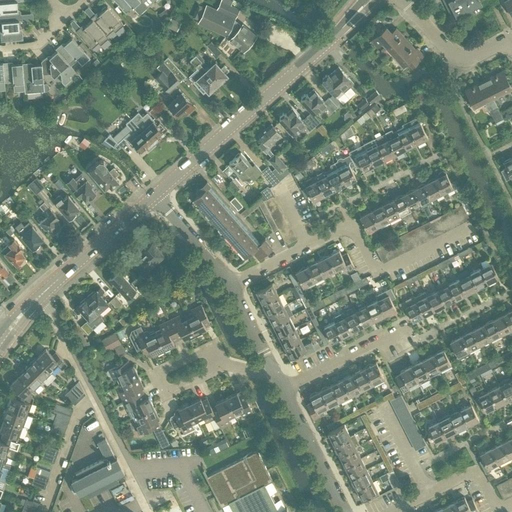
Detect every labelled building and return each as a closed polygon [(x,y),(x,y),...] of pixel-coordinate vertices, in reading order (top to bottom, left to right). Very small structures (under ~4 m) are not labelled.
[(147,8),(141,0),(140,1),(139,0),(113,0),(126,14),(132,8),(139,15),(147,8)] [(139,0),(140,1),(141,0),(147,8),(154,2),(156,0),(139,0)] [(207,5),(198,24),(226,37),(227,34),(231,37),(230,39),(243,51),(256,36),(242,24),(241,26),(234,20),(234,19),(239,9),(231,5),(233,1),(230,0),(220,0),(216,10),(207,5)] [(479,0),(450,0),(444,3),(449,13),(452,11),(456,18),(482,5),(479,0)] [(511,0),(497,0),(504,14),(509,12),(511,17),(511,16),(511,0)] [(0,22),(1,22),(1,23),(19,21),(21,21),(21,15),(18,15),(17,2),(0,3),(0,22)] [(123,25),(107,6),(105,8),(105,7),(101,10),(102,11),(99,14),(99,15),(97,17),(95,14),(90,18),(92,20),(106,36),(107,35),(113,30),(115,32),(123,25)] [(109,38),(107,35),(106,36),(92,20),(84,27),(85,28),(82,30),(80,27),(76,31),(91,49),(98,43),(100,45),(109,38)] [(0,22),(0,38),(0,42),(3,42),(23,40),(22,34),(20,34),(19,21),(1,23),(1,22),(0,22)] [(396,29),(392,33),(386,27),(370,42),(376,48),(382,42),(392,54),(407,41),(396,29)] [(69,64),(75,59),(82,66),(90,59),(71,38),(62,47),(60,45),(55,49),(57,51),(69,64)] [(417,49),(415,50),(407,41),(392,54),(403,66),(407,61),(412,66),(423,56),(417,49)] [(216,57),(222,52),(211,42),(206,46),(216,57)] [(75,72),(69,64),(57,51),(47,60),(45,58),(41,62),(41,64),(42,75),(51,74),(54,77),(58,73),(61,75),(62,82),(65,85),(71,80),(71,78),(70,77),(75,72)] [(207,66),(197,54),(194,58),(204,69),(207,66)] [(185,77),(177,68),(167,57),(162,61),(163,62),(180,81),(185,77)] [(198,69),(189,78),(199,88),(203,93),(206,90),(208,93),(209,92),(211,92),(214,89),(214,87),(218,84),(206,71),(204,69),(194,58),(191,60),(198,69)] [(24,91),(22,64),(9,65),(9,62),(2,63),(4,83),(5,83),(13,82),(14,92),(24,91)] [(176,86),(180,81),(163,62),(156,69),(160,73),(155,78),(168,93),(168,92),(176,86)] [(209,68),(206,71),(218,84),(222,80),(224,81),(226,78),(226,77),(227,76),(225,73),(228,70),(224,65),(221,68),(215,62),(209,68)] [(42,75),(41,64),(28,66),(28,63),(22,64),(24,91),(25,91),(25,94),(47,92),(49,89),(49,87),(44,81),(43,81),(42,75)] [(342,71),(339,74),(335,70),(329,76),(325,75),(322,78),(322,81),(333,94),(337,98),(353,83),(342,71)] [(493,98),(511,89),(502,72),(484,81),(493,98)] [(503,119),(493,98),(484,81),(465,91),(474,108),(483,103),(487,111),(488,110),(489,112),(490,112),(495,123),(503,119)] [(174,99),(168,104),(173,110),(172,110),(172,111),(172,113),(172,114),(173,114),(174,114),(175,114),(176,113),(178,115),(184,110),(184,111),(185,110),(186,111),(187,112),(194,107),(178,89),(176,86),(168,92),(174,99)] [(337,98),(333,94),(324,102),(313,89),(308,94),(304,94),(301,97),(300,100),(312,113),(319,107),(322,111),(326,108),(330,113),(337,107),(336,106),(341,102),(337,98)] [(371,104),(380,96),(376,91),(366,98),(371,104)] [(363,109),(369,104),(365,100),(359,105),(363,109)] [(375,113),(380,109),(376,105),(371,108),(375,113)] [(154,106),(149,111),(156,119),(161,114),(154,106)] [(307,116),(302,120),(292,108),(286,114),(282,114),(279,116),(279,119),(291,132),(297,127),(301,130),(305,127),(309,131),(315,125),(307,116)] [(371,117),(375,113),(371,108),(367,112),(371,117)] [(131,119),(153,144),(159,138),(157,136),(162,132),(161,131),(164,129),(159,123),(157,126),(153,122),(154,121),(147,113),(142,117),(138,112),(131,119)] [(428,139),(421,124),(424,122),(422,118),(414,118),(406,123),(417,144),(428,139)] [(147,149),(153,144),(131,119),(126,124),(132,130),(123,137),(129,144),(132,142),(135,145),(132,148),(137,153),(139,151),(140,151),(145,147),(147,149)] [(357,129),(361,125),(357,121),(353,124),(357,129)] [(407,150),(417,144),(406,123),(402,125),(403,127),(397,130),(407,150)] [(270,151),(271,149),(283,139),(280,134),(271,124),(258,135),(263,141),(259,146),(266,154),(267,153),(271,157),(268,160),(275,168),(271,172),(279,181),(289,173),(285,168),(286,167),(275,154),(274,155),(270,151)] [(407,150),(397,130),(393,132),(392,130),(385,134),(396,155),(407,150)] [(385,160),(396,155),(385,134),(374,139),(385,160)] [(118,143),(110,135),(104,140),(114,146),(114,147),(118,143)] [(83,139),(79,145),(84,149),(90,143),(90,142),(84,138),(83,139)] [(374,166),(385,160),(374,139),(363,144),(374,166)] [(330,151),(334,148),(330,143),(326,147),(330,151)] [(364,171),(374,166),(363,144),(349,152),(357,168),(361,166),(364,171)] [(325,155),(330,151),(326,147),(321,151),(325,155)] [(241,153),(229,163),(243,178),(247,182),(253,178),(260,171),(253,162),(251,164),(241,153)] [(351,168),(355,166),(349,155),(343,158),(341,158),(339,158),(337,160),(336,162),(334,163),(345,185),(356,179),(351,168)] [(506,167),(500,170),(505,179),(511,175),(511,156),(503,161),(506,167)] [(310,168),(315,164),(311,159),(307,163),(310,168)] [(103,161),(100,161),(99,160),(89,169),(95,177),(104,189),(109,185),(111,188),(118,182),(114,177),(118,174),(113,168),(109,172),(106,169),(105,168),(106,168),(106,164),(103,161)] [(306,172),(310,168),(307,163),(302,167),(306,172)] [(335,190),(345,185),(334,163),(330,165),(329,169),(325,171),(335,190)] [(279,181),(271,172),(268,168),(261,173),(272,187),(279,181)] [(324,196),(335,190),(325,171),(314,177),(324,196)] [(228,184),(228,183),(218,172),(211,178),(221,189),(228,184)] [(438,178),(435,180),(443,194),(442,195),(445,201),(450,198),(447,192),(453,189),(445,174),(445,173),(443,172),(438,175),(437,177),(438,178)] [(92,186),(83,176),(81,173),(74,179),(73,178),(68,182),(72,186),(71,187),(74,190),(74,191),(79,198),(81,196),(85,201),(88,198),(89,199),(92,199),(95,196),(95,193),(91,188),(92,186)] [(313,202),(324,196),(314,177),(303,182),(313,202)] [(36,178),(32,182),(40,191),(44,187),(36,178)] [(228,184),(234,190),(238,187),(232,180),(228,184)] [(435,180),(424,185),(431,200),(442,195),(443,194),(435,180)] [(40,191),(32,182),(28,185),(36,194),(40,191)] [(424,185),(413,191),(421,206),(422,208),(427,206),(425,203),(431,200),(424,185)] [(258,244),(207,187),(194,199),(245,257),(255,248),(258,251),(254,254),(258,258),(271,246),(264,238),(258,244)] [(263,201),(274,196),(270,188),(260,196),(261,197),(263,201)] [(406,194),(402,196),(410,211),(421,206),(413,191),(412,190),(410,189),(406,191),(405,193),(406,194)] [(60,196),(55,200),(54,201),(57,205),(69,219),(72,220),(75,217),(76,214),(75,213),(79,209),(68,196),(63,200),(60,196)] [(266,207),(277,201),(274,196),(263,201),(264,202),(265,204),(266,207)] [(402,196),(392,201),(400,216),(410,211),(402,196)] [(234,197),(230,201),(238,210),(242,206),(234,197)] [(260,204),(264,202),(263,201),(261,197),(255,202),(258,206),(260,204)] [(269,212),(279,207),(277,201),(266,207),(268,210),(269,212)] [(392,201),(381,207),(389,221),(400,216),(392,201)] [(40,205),(39,206),(44,212),(43,213),(47,216),(39,222),(45,229),(46,228),(51,234),(54,234),(57,231),(57,228),(60,225),(56,221),(58,219),(52,212),(44,202),(40,205)] [(272,217),(282,212),(279,207),(269,212),(269,213),(270,215),(272,217)] [(381,207),(370,212),(378,227),(389,221),(381,207)] [(458,212),(463,210),(462,207),(451,212),(453,215),(459,226),(464,223),(458,212)] [(469,221),(463,210),(458,212),(464,223),(469,221)] [(274,223),(285,217),(282,212),(272,217),(272,218),(273,221),(274,223)] [(370,212),(359,218),(367,233),(378,227),(370,212)] [(447,218),(453,215),(451,212),(441,217),(440,217),(442,221),(448,231),(453,229),(447,218)] [(459,226),(453,215),(447,218),(453,229),(459,226)] [(277,228),(288,223),(285,217),(274,223),(275,224),(276,226),(277,228)] [(436,223),(442,221),(440,217),(429,223),(431,226),(436,223)] [(448,231),(442,221),(436,223),(442,234),(448,231)] [(21,222),(15,227),(18,230),(17,231),(21,235),(21,236),(33,250),(36,250),(39,247),(40,244),(39,243),(43,239),(30,224),(28,222),(24,226),(21,222)] [(280,234),(291,228),(288,223),(277,228),(277,229),(280,234)] [(426,229),(431,226),(429,223),(419,228),(421,231),(426,229)] [(442,234),(436,223),(431,226),(437,237),(442,234)] [(437,237),(431,226),(426,229),(431,239),(437,237)] [(10,236),(14,233),(9,227),(5,231),(10,236)] [(283,239),(293,234),(291,228),(280,234),(283,239)] [(415,234),(421,231),(419,228),(408,233),(410,237),(415,234)] [(431,239),(426,229),(421,231),(426,242),(431,239)] [(426,242),(421,231),(415,234),(421,245),(426,242)] [(405,239),(410,237),(408,233),(398,238),(400,242),(405,239)] [(293,234),(283,239),(285,245),(296,239),(293,234)] [(421,245),(415,234),(410,237),(416,247),(421,245)] [(416,247),(410,237),(405,239),(410,250),(416,247)] [(394,245),(400,242),(398,238),(387,244),(388,248),(394,245)] [(156,246),(159,243),(155,239),(150,243),(148,244),(142,249),(154,263),(164,255),(156,246)] [(410,250),(405,239),(400,242),(405,253),(410,250)] [(18,243),(17,244),(14,240),(1,250),(10,261),(11,260),(16,265),(19,266),(22,263),(22,259),(25,256),(21,251),(23,250),(18,243)] [(405,253),(400,242),(394,245),(399,255),(405,253)] [(472,252),(483,247),(481,243),(470,249),(472,252)] [(383,250),(388,248),(387,244),(376,249),(377,253),(383,250)] [(399,255),(394,245),(388,248),(394,258),(399,255)] [(172,261),(178,256),(171,248),(166,253),(172,261)] [(394,258),(388,248),(383,250),(388,261),(394,258)] [(145,271),(154,263),(142,249),(136,254),(136,257),(131,261),(134,265),(137,263),(145,271)] [(461,258),(472,252),(470,249),(459,254),(461,258)] [(388,261),(383,250),(377,253),(382,263),(383,264),(388,261)] [(332,254),(328,256),(335,271),(346,266),(348,271),(354,267),(347,253),(346,253),(341,256),(338,251),(336,251),(333,252),(332,254)] [(450,263),(461,258),(459,254),(448,260),(450,263)] [(328,256),(317,261),(325,276),(335,271),(328,256)] [(440,269),(450,263),(448,260),(438,265),(440,269)] [(317,261),(306,267),(313,282),(325,276),(317,261)] [(481,269),(488,284),(499,279),(492,264),(481,269)] [(429,274),(440,269),(438,265),(428,270),(429,274)] [(295,272),(303,287),(313,282),(306,267),(295,272)] [(127,299),(136,290),(122,275),(124,273),(121,269),(118,271),(116,272),(111,276),(111,277),(108,280),(111,285),(113,283),(127,299)] [(478,290),(488,284),(481,269),(470,275),(478,290)] [(419,280),(429,274),(428,270),(417,276),(419,280)] [(294,285),(297,283),(292,273),(289,275),(294,285)] [(137,278),(144,286),(149,281),(142,274),(137,278)] [(466,295),(478,290),(470,275),(459,280),(466,295)] [(408,285),(419,280),(417,276),(406,281),(408,285)] [(363,286),(369,283),(366,277),(360,280),(363,286)] [(148,291),(144,286),(137,278),(132,283),(143,296),(148,291)] [(456,301),(466,295),(459,280),(449,286),(448,286),(456,301)] [(397,291),(408,285),(406,281),(395,287),(397,291)] [(448,286),(449,286),(446,281),(436,286),(438,291),(446,306),(456,301),(448,286)] [(352,291),(358,289),(355,283),(350,286),(352,291)] [(261,303),(277,295),(272,284),(255,292),(261,303)] [(299,295),(302,294),(298,284),(294,286),(299,295)] [(347,294),(352,291),(350,286),(344,288),(347,294)] [(86,298),(99,313),(108,304),(100,295),(103,292),(99,288),(96,290),(94,292),(93,292),(86,298)] [(396,311),(391,301),(395,299),(390,289),(375,297),(377,301),(385,316),(396,311)] [(336,300),(342,297),(339,291),(333,294),(336,300)] [(446,306),(438,291),(427,297),(435,311),(435,313),(438,313),(442,311),(442,309),(442,308),(446,306)] [(427,297),(425,292),(414,297),(424,317),(435,311),(427,297)] [(331,302),(336,300),(333,294),(328,296),(331,302)] [(277,295),(261,303),(263,308),(262,309),(264,313),(264,314),(266,313),(267,314),(283,306),(277,295)] [(305,307),(308,305),(303,296),(300,297),(305,307)] [(325,305),(331,302),(328,296),(322,299),(325,305)] [(115,297),(110,301),(116,309),(122,304),(115,297)] [(414,297),(399,304),(404,315),(408,313),(413,323),(424,317),(414,297)] [(101,315),(99,313),(86,298),(80,303),(79,305),(74,309),(78,314),(81,311),(89,320),(81,326),(88,334),(93,329),(91,327),(94,323),(95,324),(97,325),(102,320),(102,319),(100,317),(101,315)] [(374,322),(385,316),(377,301),(367,306),(374,322)] [(314,311),(320,307),(317,302),(311,305),(314,311)] [(283,306),(267,314),(272,325),(288,317),(293,315),(287,304),(283,306)] [(188,319),(196,335),(207,330),(206,327),(211,325),(202,305),(191,310),(194,316),(188,319)] [(363,327),(374,322),(367,306),(356,312),(363,327)] [(310,318),(314,316),(309,307),(306,308),(310,318)] [(356,312),(354,307),(343,313),(345,317),(353,333),(363,327),(356,312)] [(353,333),(345,317),(343,313),(332,319),(334,323),(341,338),(353,333)] [(124,326),(128,322),(123,316),(118,320),(124,326)] [(179,316),(169,321),(179,340),(184,338),(185,340),(196,335),(188,319),(186,316),(181,319),(179,316)] [(501,336),(511,330),(504,316),(493,321),(501,336)] [(288,317),(272,325),(278,337),(294,328),(288,317)] [(316,329),(319,327),(315,318),(311,320),(316,329)] [(174,342),(179,340),(169,321),(159,325),(161,328),(155,331),(164,350),(175,345),(174,342)] [(490,341),(501,336),(493,321),(482,327),(490,341)] [(331,343),(341,338),(334,323),(323,328),(331,343)] [(131,331),(129,336),(137,351),(143,348),(147,355),(149,355),(152,356),(153,355),(154,355),(164,350),(155,331),(154,331),(154,330),(148,333),(148,331),(147,330),(147,331),(143,332),(140,327),(131,331)] [(479,347),(490,341),(482,327),(472,332),(479,347)] [(294,328),(278,337),(283,348),(300,340),(294,328)] [(324,346),(328,344),(320,329),(317,331),(324,346)] [(468,352),(469,352),(479,347),(472,332),(461,338),(468,352)] [(121,343),(116,333),(112,335),(102,341),(107,351),(121,343)] [(85,337),(81,339),(83,344),(82,344),(85,350),(91,347),(88,342),(87,342),(85,337)] [(471,356),(469,352),(468,352),(461,338),(450,343),(460,361),(471,356)] [(300,340),(283,348),(289,359),(301,353),(302,356),(315,350),(311,342),(303,346),(300,340)] [(51,372),(51,371),(57,365),(62,370),(68,365),(57,353),(53,357),(46,350),(38,359),(51,372)] [(439,371),(450,366),(443,351),(432,357),(439,371)] [(501,364),(507,362),(504,356),(499,359),(501,364)] [(429,376),(439,371),(432,357),(421,362),(429,376)] [(30,366),(29,367),(42,380),(47,385),(56,376),(51,371),(51,372),(38,359),(34,362),(33,361),(30,364),(30,366)] [(107,372),(106,373),(108,376),(109,376),(111,375),(114,381),(119,378),(122,384),(138,376),(133,366),(131,367),(128,361),(109,371),(107,372)] [(429,376),(421,362),(411,367),(418,382),(419,385),(430,379),(429,376)] [(491,370),(496,367),(494,362),(488,364),(491,370)] [(373,385),(384,379),(376,363),(364,369),(373,385)] [(486,372),(491,370),(488,364),(483,367),(486,372)] [(39,383),(42,380),(29,367),(28,368),(26,368),(24,370),(24,372),(21,375),(34,388),(33,388),(35,390),(41,385),(39,383)] [(407,388),(418,382),(411,367),(400,373),(401,376),(394,379),(402,393),(408,390),(407,388)] [(480,375),(486,372),(483,367),(477,370),(480,375)] [(361,391),(373,385),(364,369),(353,375),(361,391)] [(475,378),(480,375),(477,370),(472,373),(475,378)] [(469,381),(475,378),(472,373),(466,375),(469,381)] [(29,393),(33,388),(34,388),(21,375),(12,384),(18,390),(16,398),(32,404),(34,398),(29,393)] [(350,397),(361,391),(353,375),(342,380),(350,397)] [(125,390),(120,393),(124,403),(144,393),(141,388),(144,387),(138,376),(122,384),(125,390)] [(511,399),(511,385),(510,382),(509,379),(498,384),(500,388),(507,402),(511,399)] [(339,402),(350,397),(342,380),(331,386),(339,402)] [(79,401),(85,395),(79,381),(69,391),(79,401)] [(328,408),(339,402),(331,386),(320,392),(328,408)] [(451,395),(457,392),(454,386),(448,389),(451,395)] [(496,408),(507,402),(500,388),(489,393),(496,408)] [(446,397),(451,395),(448,389),(443,392),(446,397)] [(75,405),(79,401),(69,391),(65,395),(75,405)] [(237,393),(226,399),(234,415),(240,412),(243,417),(253,413),(243,393),(243,391),(237,394),(237,393)] [(312,403),(306,406),(314,420),(319,417),(323,415),(321,411),(328,408),(320,392),(309,397),(312,403)] [(440,400),(446,397),(443,392),(438,395),(440,400)] [(144,393),(124,403),(129,413),(132,419),(133,418),(138,416),(154,408),(148,397),(146,398),(144,393)] [(485,413),(496,408),(489,393),(487,394),(485,393),(479,396),(479,398),(478,399),(485,413)] [(384,402),(393,398),(391,394),(382,398),(384,402)] [(435,403),(440,400),(438,395),(432,397),(435,403)] [(16,398),(12,397),(10,402),(9,402),(8,405),(9,406),(8,408),(26,415),(27,410),(30,411),(32,404),(16,398)] [(393,407),(403,402),(400,397),(390,402),(393,407)] [(430,405),(435,403),(432,397),(427,400),(430,405)] [(201,399),(190,404),(197,420),(204,417),(207,423),(216,418),(212,409),(212,408),(207,398),(202,401),(201,399)] [(212,408),(212,409),(216,418),(221,428),(231,423),(228,418),(234,415),(226,399),(216,404),(217,406),(212,408)] [(373,408),(382,403),(380,399),(371,404),(373,408)] [(424,408),(430,405),(427,400),(422,403),(424,408)] [(396,413),(406,408),(403,402),(393,407),(396,413)] [(419,411),(424,408),(422,403),(416,406),(419,411)] [(58,412),(60,405),(56,404),(53,412),(57,413),(55,418),(69,423),(71,416),(58,412)] [(176,413),(175,414),(184,434),(194,429),(191,423),(197,420),(190,404),(178,410),(176,413)] [(71,416),(73,410),(60,405),(58,412),(71,416)] [(362,413),(371,409),(369,405),(360,410),(362,413)] [(471,407),(460,412),(467,426),(478,421),(471,407)] [(6,415),(4,419),(24,426),(29,428),(33,417),(26,415),(8,408),(7,411),(6,411),(5,414),(6,415)] [(138,416),(133,418),(136,424),(135,424),(140,435),(159,425),(157,420),(159,418),(154,408),(138,416)] [(399,418),(409,413),(406,408),(396,413),(399,418)] [(350,419),(359,414),(357,411),(349,415),(350,419)] [(450,417),(449,418),(456,432),(467,426),(460,412),(450,417)] [(401,424),(412,419),(409,413),(399,418),(401,424)] [(448,414),(438,419),(439,423),(446,437),(447,438),(453,435),(453,434),(456,432),(449,418),(450,417),(448,414)] [(365,427),(369,425),(364,415),(361,417),(365,427)] [(339,425),(348,420),(346,416),(337,421),(339,425)] [(67,429),(69,423),(55,418),(53,424),(67,429)] [(19,438),(24,426),(4,419),(0,431),(4,433),(3,437),(20,443),(21,439),(19,438)] [(404,429),(414,424),(412,419),(401,424),(404,429)] [(328,430),(337,426),(335,422),(326,426),(328,430)] [(439,423),(428,429),(435,443),(446,437),(439,423)] [(64,435),(67,429),(53,424),(51,430),(64,435)] [(407,435),(417,429),(414,424),(404,429),(407,435)] [(343,426),(327,434),(333,446),(349,437),(349,436),(343,426)] [(371,438),(374,436),(370,427),(366,429),(371,438)] [(410,440),(420,435),(417,429),(407,435),(410,440)] [(349,437),(333,446),(339,456),(355,448),(354,447),(359,445),(354,434),(349,436),(349,437)] [(412,446),(423,440),(420,435),(410,440),(412,446)] [(17,450),(20,443),(3,437),(1,441),(0,440),(0,453),(6,455),(8,447),(17,450)] [(376,449),(380,447),(375,438),(372,439),(376,449)] [(124,473),(117,458),(115,459),(105,439),(98,443),(106,458),(74,474),(77,479),(72,481),(79,496),(86,492),(89,497),(118,482),(116,477),(124,473)] [(509,459),(511,457),(511,439),(501,444),(509,459)] [(415,451),(425,446),(423,440),(412,446),(415,451)] [(498,464),(509,459),(501,444),(491,450),(498,464)] [(57,456),(59,450),(46,445),(43,452),(57,456)] [(344,467),(360,459),(355,448),(339,456),(344,467)] [(382,460),(385,458),(381,449),(377,451),(382,460)] [(489,469),(498,464),(491,450),(480,455),(482,460),(479,461),(486,474),(490,471),(489,469)] [(287,511),(286,509),(280,511),(277,511),(264,485),(272,481),(257,451),(206,478),(221,508),(229,504),(233,511),(287,511)] [(54,463),(57,456),(43,452),(41,458),(54,463)] [(0,466),(9,469),(10,465),(6,463),(8,456),(6,455),(0,453),(0,466)] [(350,478),(366,470),(360,459),(344,467),(350,478)] [(387,471),(391,470),(386,460),(383,462),(387,471)] [(0,479),(5,482),(10,469),(9,469),(0,466),(0,479)] [(355,489),(371,481),(366,470),(350,478),(355,489)] [(392,471),(385,474),(392,488),(398,484),(392,471)] [(47,483),(49,477),(36,473),(34,478),(47,483)] [(45,489),(47,483),(34,478),(32,485),(45,489)] [(506,480),(496,486),(498,491),(504,488),(509,485),(506,480)] [(371,481),(355,489),(361,501),(366,498),(368,501),(379,496),(377,492),(371,481)] [(504,488),(498,491),(503,500),(508,498),(504,488)] [(464,499),(453,504),(456,511),(477,511),(479,511),(473,501),(466,504),(464,499)] [(38,510),(40,504),(26,500),(24,505),(38,510)]
